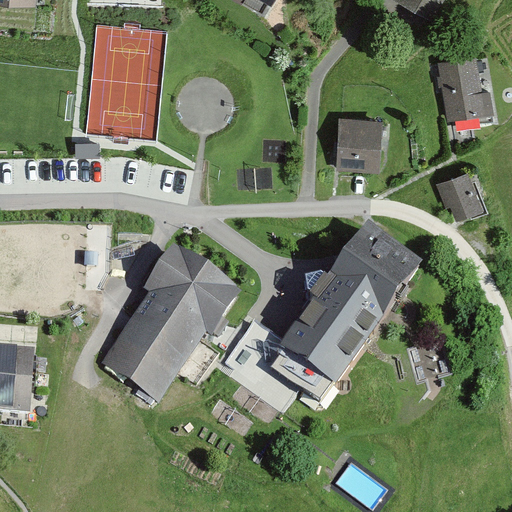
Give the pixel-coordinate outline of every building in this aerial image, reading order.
[(399,0),(399,1),(426,16),(434,0),(399,0)] [(470,123),(489,120),(485,91),(475,93),(469,58),(439,63),(448,117),(468,114),(470,123)] [(336,166),(373,168),(375,122),(339,120),(336,166)] [(100,144),(76,145),(76,159),(100,158),(100,144)] [(456,216),(476,208),(462,174),(436,184),(443,202),(449,199),(456,216)] [(370,332),(415,270),(366,234),(342,267),(328,287),(321,282),(320,283),(317,281),(302,283),(305,298),(307,300),(307,301),(314,306),(284,347),(282,350),(268,369),(236,346),(222,364),(256,388),(268,371),(300,394),(297,397),(314,410),(319,409),(332,391),(332,386),(370,332)] [(103,364),(155,400),(203,331),(151,295),(112,351),(103,364)] [(28,414),(30,390),(32,358),(27,358),(0,355),(0,412),(23,414),(28,414)]
